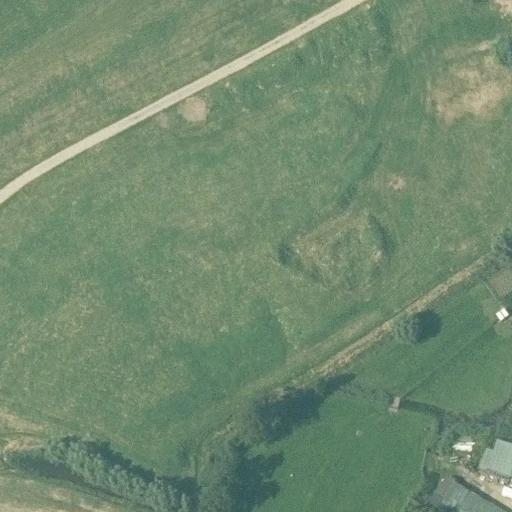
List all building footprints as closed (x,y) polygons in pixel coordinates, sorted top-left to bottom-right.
[(197,0),(222,15),(215,25),(235,38),(242,28),(234,23),(248,0),(197,0)] [(511,8),(499,0),(486,0),(477,15),(511,37),(511,8)] [(511,37),(477,15),(463,37),(491,54),(484,64),(505,77),(511,67),(503,62),(511,48),(511,37)] [(172,32),(159,53),(199,78),(212,57),(220,62),(227,52),(206,39),(200,49),(172,32)] [(159,53),(146,74),(173,92),(167,102),(187,115),(193,105),(186,100),(199,78),(159,53)] [(449,75),(435,96),(475,121),(488,100),(496,105),(503,95),(482,82),(476,92),(449,75)] [(435,96),(421,117),(449,135),(443,145),(463,158),(469,147),(462,143),(476,122),(475,121),(435,96)] [(126,103),(110,127),(138,144),(131,154),(152,167),(158,157),(150,152),(165,128),(126,103)] [(270,154),(256,175),(296,200),(310,179),(282,162),(289,152),(269,139),(262,149),(270,154)] [(413,150),(400,171),(440,196),(453,175),(461,180),(467,170),(447,157),(440,167),(413,150)] [(400,171),(386,192),(414,210),(407,220),(427,233),(434,222),(426,217),(440,196),(400,171)] [(296,200),(256,175),(243,196),(235,191),(229,201),(249,214),(256,204),(283,222),(296,200)] [(361,214),(347,236),(387,261),(400,240),(408,245),(415,234),(394,222),(388,232),(361,214)] [(347,236),(334,257),(361,274),(355,284),(375,297),(381,287),(374,282),(387,261),(347,236)] [(149,243),(145,250),(155,256),(159,250),(149,243)] [(168,255),(163,261),(173,268),(178,261),(168,255)] [(178,261),(173,268),(184,274),(188,268),(178,261)] [(121,270),(98,306),(116,318),(139,281),(121,270)] [(204,278),(200,285),(210,291),(214,284),(204,278)] [(139,281),(116,318),(135,329),(158,293),(139,281)] [(308,281),(293,305),(333,330),(348,306),(356,311),(362,301),(342,288),(336,298),(308,281)] [(214,284),(210,291),(220,297),(224,291),(214,284)] [(158,293),(135,329),(153,341),(176,304),(158,293)] [(176,304),(153,341),(171,352),(194,316),(176,304)] [(503,313),(496,318),(500,324),(508,319),(503,313)] [(194,316),(171,352),(189,364),(212,327),(194,316)] [(0,317),(0,383),(4,386),(17,366),(6,360),(24,332),(0,317)] [(29,369),(16,390),(26,396),(31,388),(52,402),(78,362),(57,348),(39,376),(29,369)] [(78,362),(52,402),(74,415),(69,423),(79,429),(92,409),(82,403),(99,375),(78,362)] [(108,419),(95,439),(105,446),(110,438),(131,451),(156,411),(135,398),(118,425),(108,419)] [(131,451),(131,452),(152,465),(147,472),(158,479),(170,459),(160,452),(178,424),(157,411),(156,411),(131,451)] [(511,448),(497,444),(493,455),(486,452),(479,473),(511,483),(511,448)] [(438,501),(431,511),(494,511),(454,488),(444,504),(438,501)]
